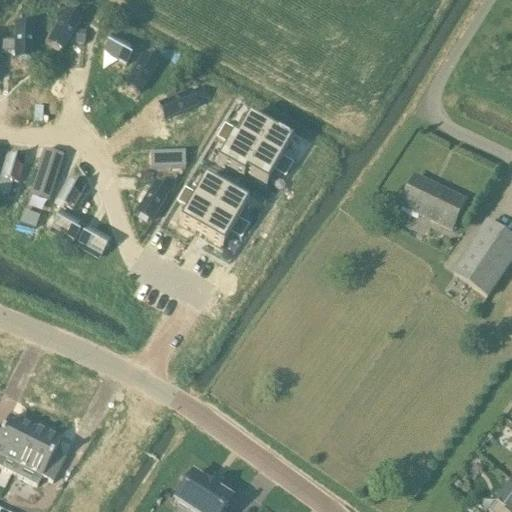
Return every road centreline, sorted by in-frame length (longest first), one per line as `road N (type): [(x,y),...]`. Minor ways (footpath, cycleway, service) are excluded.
road 1 (residential): [(0,133),(82,143),(97,157),(137,262),(181,286),(189,306),(144,384)]
road 2 (residential): [(511,160),(421,115),(491,0)]
road 3 (residential): [(332,511),(249,448),(144,384)]
road 4 (residential): [(144,384),(0,318)]
